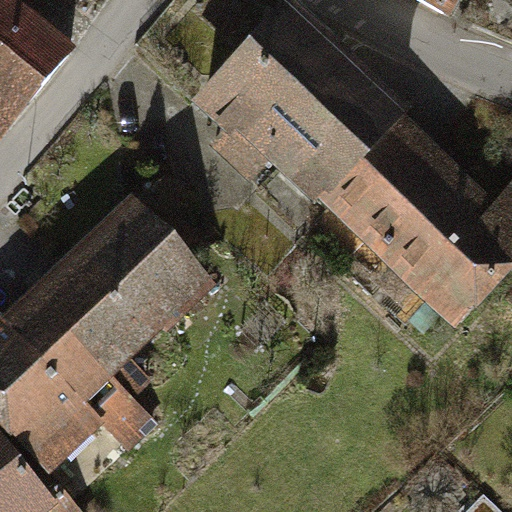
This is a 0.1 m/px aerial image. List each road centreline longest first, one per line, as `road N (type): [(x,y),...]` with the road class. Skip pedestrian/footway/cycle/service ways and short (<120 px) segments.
road 1 (residential): [(140,0),(0,170)]
road 2 (residential): [(511,80),(447,57),(337,0)]
